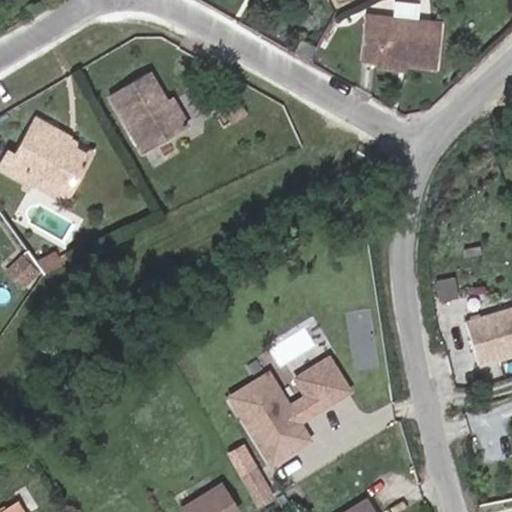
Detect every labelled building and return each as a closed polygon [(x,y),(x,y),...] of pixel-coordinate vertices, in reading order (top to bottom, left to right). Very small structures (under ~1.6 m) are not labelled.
[(362,68),(376,70),(400,74),(437,81),(443,37),(369,24),(362,68)] [(310,69),(312,64),(319,52),(303,44),(294,59),(305,66),(310,69)] [(175,116),(171,108),(153,80),(117,100),(150,156),(193,133),(180,113),(175,116)] [(239,104),(226,112),(237,129),(250,121),(239,104)] [(71,196),(93,162),(70,147),(74,140),(44,119),(20,154),(14,150),(5,164),(35,186),(37,185),(43,177),(68,194),(71,196)] [(41,267),(49,278),(74,266),(72,260),(62,264),(60,259),(41,267)] [(25,263),(11,277),(25,292),(39,278),(25,263)] [(511,311),(458,329),(471,372),(511,358),(511,311)] [(238,417),(267,464),(304,441),(291,419),(309,408),(311,412),(344,392),(323,359),(291,380),(302,397),(284,408),(263,375),(236,392),(248,411),(238,417)] [(248,411),(236,392),(226,398),(238,417),(248,411)] [(252,469),(239,477),(256,507),(271,499),(252,469)] [(187,511),(236,511),(223,490),(187,511)]
